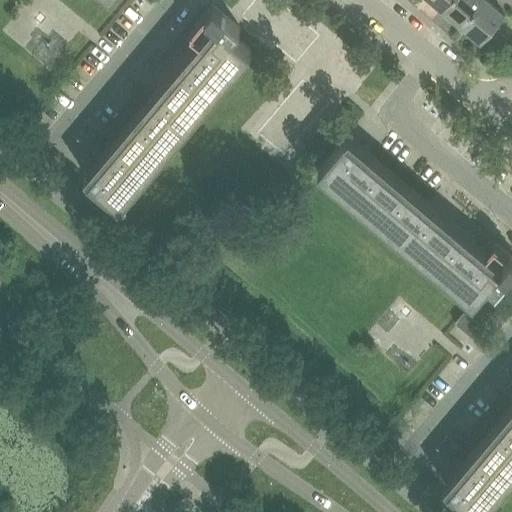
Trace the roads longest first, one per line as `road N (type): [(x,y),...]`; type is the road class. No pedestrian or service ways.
road 1 (primary): [(0,195),(194,407)]
road 2 (primary): [(224,372),(0,193)]
road 3 (residential): [(430,60),(389,112),(511,214)]
road 4 (residential): [(53,140),(175,0)]
road 5 (primary): [(388,511),(247,392)]
road 6 (residential): [(511,332),(414,449)]
road 7 (primary): [(218,428),(332,511)]
road 8 (unclassified): [(194,407),(122,511)]
